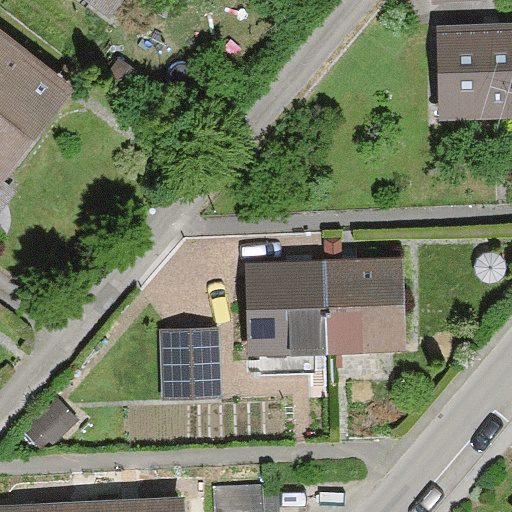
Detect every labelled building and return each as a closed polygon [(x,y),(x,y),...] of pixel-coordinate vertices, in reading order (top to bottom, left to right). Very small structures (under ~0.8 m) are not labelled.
[(134,0),(116,0),(128,9),(134,0)] [(511,20),(441,22),(442,109),(511,106),(511,20)] [(88,84),(9,28),(0,39),(0,174),(16,187),(88,84)] [(415,257),(258,262),(257,342),(417,339),(415,257)] [(223,319),(168,321),(171,388),(226,386),(223,319)]
